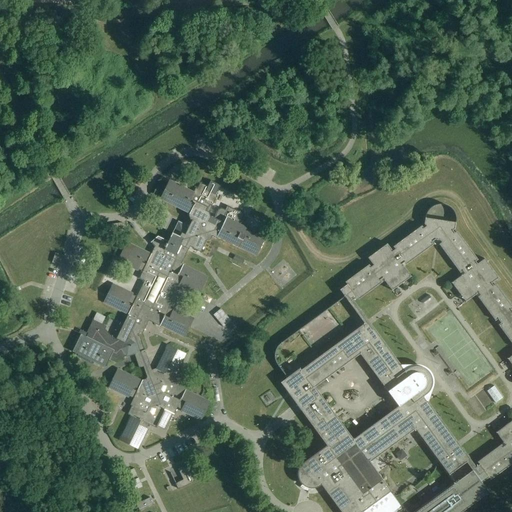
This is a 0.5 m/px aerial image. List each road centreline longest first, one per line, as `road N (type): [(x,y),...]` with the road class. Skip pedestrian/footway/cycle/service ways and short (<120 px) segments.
road 1 (residential): [(45,330),(82,222),(132,211),(150,178),(186,152),(269,185),(278,211),(273,254),(200,328)]
road 2 (residential): [(45,330),(108,449),(137,457),(219,421),(257,439),(261,486),(290,511)]
